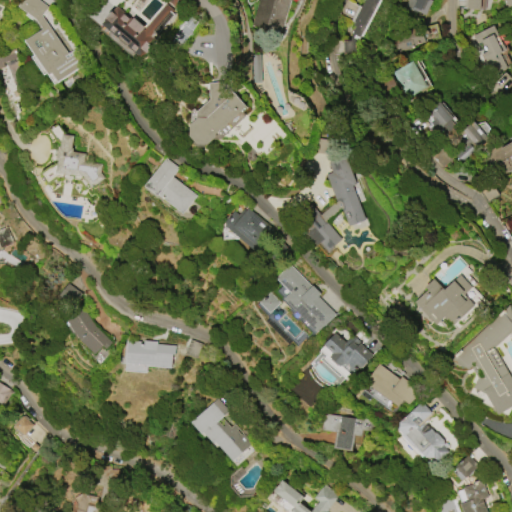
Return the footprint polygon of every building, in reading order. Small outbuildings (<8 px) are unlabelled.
[(19,0),(38,0),(46,6),(39,15),(65,53),(76,46),(86,61),(55,82),(49,73),(46,75),(23,40),(40,28),(34,19),(16,5),(19,0)] [(138,58),(99,24),(116,5),(147,32),(172,4),(167,0),(166,1),(164,0),(182,0),(171,12),(173,14),(156,34),(153,32),(144,43),(148,46),(138,58)] [(288,0),(279,34),(251,25),(258,0),(288,0)] [(359,6),(362,0),(376,0),(358,37),(353,34),(351,40),(353,40),(354,54),(341,54),(341,40),(348,40),(351,31),(353,26),(351,25),(353,22),(349,20),(357,5),(359,6)] [(431,0),(423,15),(403,5),(405,0),(431,0)] [(483,0),(465,0),(465,8),(483,10),(483,0)] [(511,4),(511,5),(511,7),(506,8),(505,6),(504,6),(502,0),(511,0),(511,4)] [(439,40),(435,24),(389,34),(393,50),(439,40)] [(495,73),(488,60),(485,62),(480,53),(484,51),(481,44),(478,46),(477,43),(475,44),(471,35),(491,25),(504,50),(498,52),(505,67),(495,73)] [(0,64),(16,59),(12,48),(0,52),(0,64)] [(258,54),(260,82),(252,82),(250,54),(258,54)] [(390,72),(410,60),(425,86),(405,98),(390,72)] [(207,82),(208,99),(197,109),(189,110),(190,125),(184,131),(200,149),(212,138),(220,138),(242,118),(241,111),(246,107),(229,88),(228,81),(207,82)] [(421,115),(434,135),(453,122),(440,103),(421,115)] [(484,136),(473,123),(448,146),(459,159),(484,136)] [(71,151),(83,153),(82,160),(100,163),(99,172),(103,178),(89,187),(81,176),(54,172),(55,160),(54,159),(56,145),(58,145),(60,133),(72,135),(70,147),(72,147),(71,151)] [(511,141),(511,168),(502,174),(495,162),(494,163),(493,161),(489,163),(483,154),(489,150),(498,143),(501,147),(511,141)] [(364,220),(352,186),(355,184),(349,168),(346,164),(344,156),(327,162),(330,172),(325,174),(334,202),(318,214),(314,209),(301,218),(306,231),(323,254),(340,241),(325,220),(339,210),(343,215),(347,226),(364,220)] [(143,185),(164,158),(177,168),(170,176),(195,195),(181,213),(157,194),(156,195),(143,185)] [(252,250),(270,227),(244,206),(237,215),(232,210),(221,223),(252,250)] [(4,227),(0,229),(0,248),(11,242),(4,227)] [(316,333),(281,298),(288,292),(273,277),(288,263),(309,285),(310,285),(318,293),(316,295),(335,314),(316,333)] [(413,302),(426,289),(423,286),(432,278),(442,289),(458,274),(470,287),(462,294),(472,305),(446,330),(438,321),(434,324),(413,302)] [(57,296),(72,306),(81,293),(65,283),(57,296)] [(268,292),(278,302),(267,313),(257,302),(268,292)] [(511,329),(493,348),(511,380),(511,405),(497,415),(484,393),(472,387),(477,377),(470,366),(468,368),(466,369),(449,360),(508,306),(511,318),(511,329)] [(110,339),(78,309),(63,326),(95,355),(110,339)] [(321,345),(331,353),(327,357),(342,371),(349,377),(371,353),(350,334),(344,342),(333,332),(321,345)] [(155,344),(173,345),(173,354),(170,354),(169,368),(123,364),(125,339),(139,340),(139,343),(141,343),(142,340),(155,341),(155,344)] [(364,382),(396,407),(401,400),(407,405),(417,392),(379,362),(364,382)] [(0,402),(4,404),(10,389),(0,384),(0,402)] [(230,461),(213,442),(211,443),(201,432),(199,434),(188,422),(215,398),(227,410),(219,417),(228,427),(231,425),(239,434),(240,432),(250,443),(230,461)] [(407,445),(395,430),(396,423),(420,401),(429,412),(421,420),(433,433),(436,433),(442,440),(442,443),(445,443),(446,444),(446,446),(444,448),(446,450),(434,462),(430,458),(421,458),(417,453),(416,454),(408,445),(407,445)] [(320,430),(334,432),(332,448),(349,451),(354,418),(323,413),(320,430)] [(25,418),(32,425),(31,426),(32,427),(24,436),(22,434),(21,435),(18,433),(17,434),(14,431),(15,429),(12,426),(13,425),(12,424),(20,415),(22,416),(23,415),(25,417),(25,418)] [(453,466),(467,454),(477,465),(463,478),(453,466)] [(311,497),(322,483),(337,494),(325,510),(325,511),(324,511),(286,511),(292,506),(271,491),(279,480),(301,497),(297,502),(308,511),(316,501),(311,497)] [(485,511),(481,498),(486,497),(481,481),(453,490),(459,511),(485,511)] [(72,511),(105,511),(106,508),(94,507),(96,495),(75,492),(72,511)]
